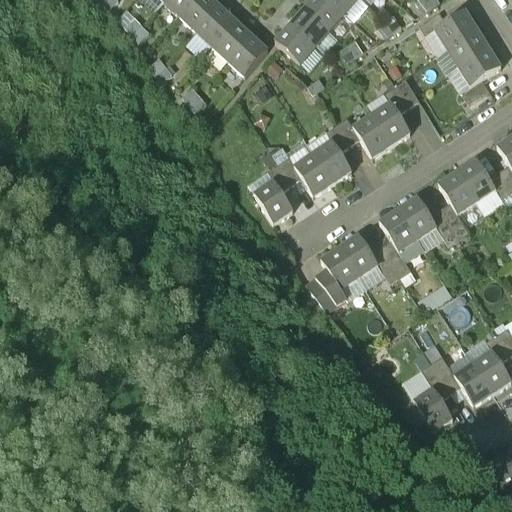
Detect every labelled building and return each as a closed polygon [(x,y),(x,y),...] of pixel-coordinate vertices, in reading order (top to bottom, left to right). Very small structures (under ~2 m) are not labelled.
[(115,0),(104,0),(100,4),(107,11),(117,2),(115,0)] [(164,0),(162,3),(178,17),(193,0),(164,0)] [(209,0),(193,0),(178,17),(194,32),(217,7),(209,0)] [(344,18),(324,0),(313,0),(304,11),(329,34),(344,18)] [(357,0),(324,0),(344,18),(359,1),(357,0)] [(423,0),(414,6),(422,18),(430,12),(423,0)] [(434,0),(423,0),(430,12),(439,7),(434,0)] [(217,7),(194,32),(211,47),(233,22),(217,7)] [(329,34),(304,11),(289,27),(314,50),(329,34)] [(445,27),(434,34),(446,53),(476,34),(464,15),(445,27)] [(438,16),(418,29),(424,40),(434,34),(445,27),(438,16)] [(134,19),(123,28),(130,36),(140,26),(134,19)] [(393,19),(384,25),(392,37),(400,31),(393,19)] [(233,22),(211,47),(227,62),(250,37),(233,22)] [(384,25),(376,30),(384,42),(392,37),(384,25)] [(140,26),(130,36),(137,43),(148,33),(140,26)] [(289,27),(274,44),(299,67),(314,50),(289,27)] [(476,34),(446,53),(458,72),(488,52),(476,34)] [(250,37),(227,62),(244,77),(267,52),(250,37)] [(354,44),(346,49),(353,61),(362,56),(354,44)] [(346,49),(337,55),(345,66),(353,61),(346,49)] [(488,52),(458,72),(470,91),(481,84),(500,72),(488,52)] [(164,66),(158,58),(147,66),(153,74),(164,66)] [(164,66),(153,74),(159,82),(170,73),(164,66)] [(318,81),(306,89),(311,97),(323,90),(318,81)] [(405,84),(394,90),(408,111),(418,105),(405,84)] [(481,84),(470,91),(460,96),(467,107),(488,94),(481,84)] [(191,86),(180,95),(187,103),(198,94),(191,86)] [(394,90),(384,97),(390,106),(397,118),(408,111),(394,90)] [(198,94),(187,103),(193,111),(204,102),(198,94)] [(390,106),(371,119),(390,149),(409,137),(397,118),(390,106)] [(352,130),(352,131),(359,142),(371,161),(390,149),(371,119),(352,130)] [(346,121),(336,128),(349,149),(359,142),(352,131),(352,130),(346,121)] [(349,149),(336,128),(325,134),(331,144),(339,155),(349,149)] [(511,139),(496,150),(508,169),(511,175),(511,139)] [(331,144),(312,156),(331,186),(350,174),(339,155),(331,144)] [(293,168),(300,179),(312,198),(331,186),(312,156),(293,168)] [(287,158),(277,165),(290,186),(300,179),(293,168),(287,158)] [(476,163),(456,175),(475,205),(495,193),(488,182),(476,163)] [(277,165),(266,172),(272,181),(273,181),(280,192),(290,186),(277,165)] [(511,175),(508,169),(498,175),(511,196),(511,195),(511,175)] [(475,205),(456,175),(437,187),(449,206),(456,218),(457,217),(475,205)] [(511,196),(498,175),(488,182),(495,193),(500,203),(511,196)] [(272,181),(253,194),(272,224),(292,211),(280,192),(273,181),(272,181)] [(417,200),(398,213),(417,243),(436,231),(436,230),(429,219),(417,200)] [(456,218),(449,206),(439,213),(458,243),(469,236),(457,217),(456,218)] [(398,213),(378,225),(390,244),(398,255),(417,243),(398,213)] [(439,213),(429,219),(436,230),(436,231),(448,250),(458,243),(439,213)] [(370,256),(358,238),(339,250),(358,280),(377,268),(370,256)] [(398,255),(390,244),(380,250),(399,280),(410,274),(398,255)] [(339,250),(320,262),(326,272),(314,280),(336,308),(345,302),(339,292),(358,280),(339,250)] [(399,280),(380,250),(370,256),(377,268),(389,287),(399,280)] [(336,308),(314,280),(304,286),(326,314),(336,308)] [(511,341),(511,340),(506,331),(496,338),(509,359),(511,356),(511,341)] [(509,359),(496,338),(485,345),(491,354),(499,365),(509,359)] [(491,354),(472,366),(491,396),(511,384),(499,365),(491,354)] [(453,378),(441,359),(431,366),(450,396),(460,390),(453,378)] [(450,396),(431,366),(420,372),(432,391),(433,391),(440,403),(450,396)] [(453,378),(460,390),(472,408),(491,396),(472,366),(453,378)] [(440,403),(433,391),(432,391),(413,404),(432,434),(452,421),(440,403)] [(511,468),(505,457),(485,469),(504,499),(511,494),(511,468)]
